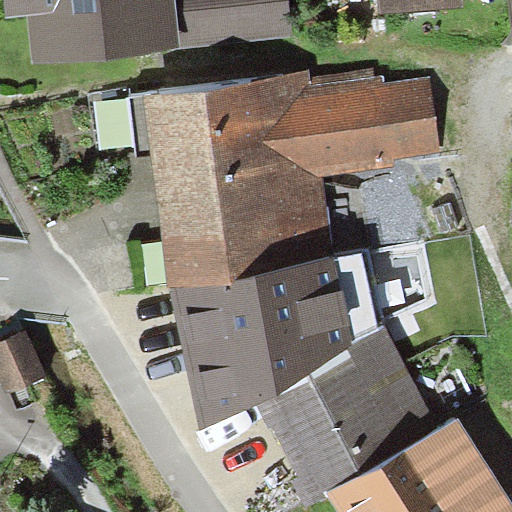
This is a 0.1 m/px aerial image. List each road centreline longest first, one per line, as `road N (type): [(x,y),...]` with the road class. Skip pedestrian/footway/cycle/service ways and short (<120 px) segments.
road 1 (residential): [(0,281),(56,283),(102,336),(194,511)]
road 2 (unknown): [(0,426),(48,462),(93,511)]
